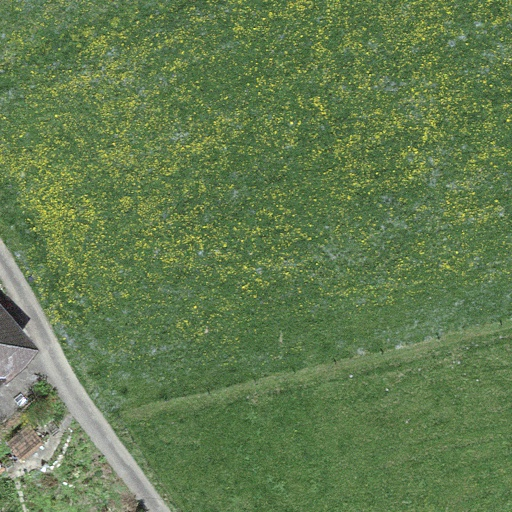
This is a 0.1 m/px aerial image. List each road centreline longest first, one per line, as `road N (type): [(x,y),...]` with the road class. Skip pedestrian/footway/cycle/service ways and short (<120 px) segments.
road 1 (track): [(0,257),(77,396),(158,511)]
road 2 (track): [(0,80),(172,0)]
